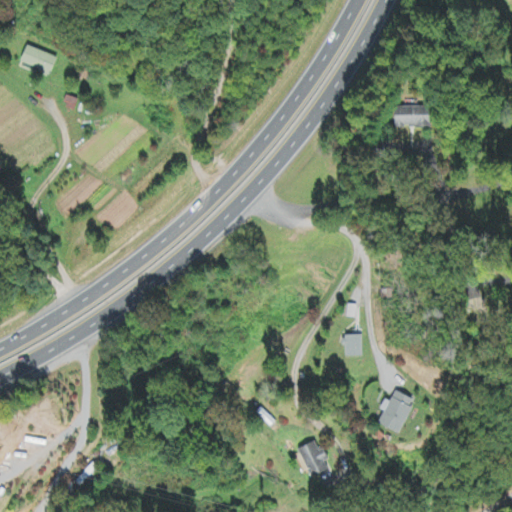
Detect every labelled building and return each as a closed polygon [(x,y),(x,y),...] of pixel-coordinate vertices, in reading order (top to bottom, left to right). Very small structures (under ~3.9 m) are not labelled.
[(17,64),(48,77),(56,58),(25,46),(17,64)] [(380,107),(380,127),(417,126),(417,105),(380,107)] [(341,358),(361,358),(361,337),(341,336),(341,358)] [(375,427),(399,436),(411,401),(392,394),(389,404),(381,401),(377,411),(380,413),(375,427)] [(296,449),(307,479),(326,472),(322,463),(326,462),(322,450),(317,452),(313,443),(296,449)]
